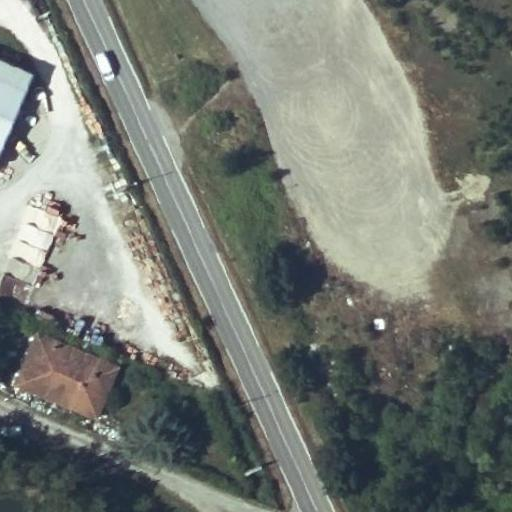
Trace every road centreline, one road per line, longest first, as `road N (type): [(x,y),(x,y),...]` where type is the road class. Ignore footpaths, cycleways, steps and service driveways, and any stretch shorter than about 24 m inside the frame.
road 1 (primary): [(81,0),(311,511)]
road 2 (unknown): [(242,511),(0,412)]
